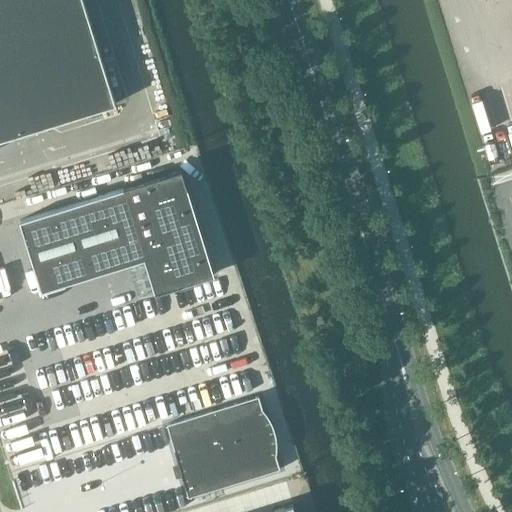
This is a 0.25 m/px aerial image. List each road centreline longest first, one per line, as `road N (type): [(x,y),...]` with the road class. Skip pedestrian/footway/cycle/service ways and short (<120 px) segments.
road 1 (secondary): [(389,313),(290,0)]
road 2 (secondary): [(469,511),(389,313)]
road 3 (secondary): [(389,313),(408,443),(431,511)]
